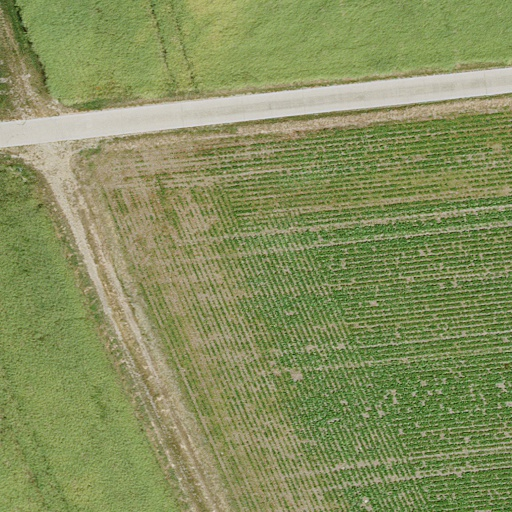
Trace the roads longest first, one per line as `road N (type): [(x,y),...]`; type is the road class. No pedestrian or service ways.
road 1 (unclassified): [(511,80),(0,134)]
road 2 (track): [(224,511),(41,130)]
